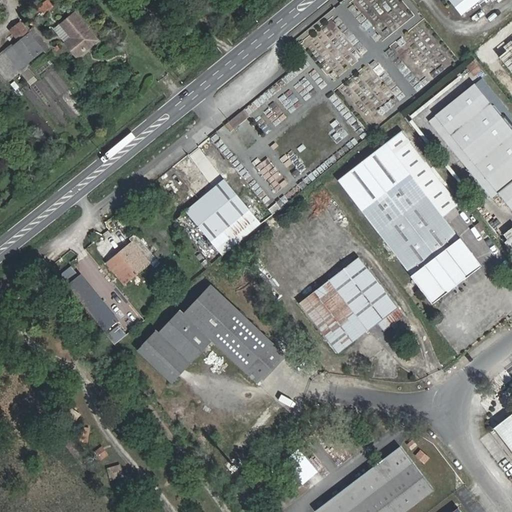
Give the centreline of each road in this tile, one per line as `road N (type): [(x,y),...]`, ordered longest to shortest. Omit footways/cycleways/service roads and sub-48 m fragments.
road 1 (primary): [(0,258),(322,0)]
road 2 (primary): [(299,0),(0,241)]
road 3 (unclassified): [(511,339),(471,374),(455,406),(462,444),(508,511)]
